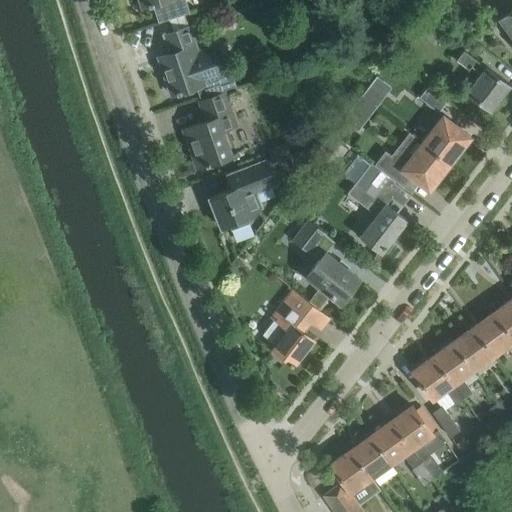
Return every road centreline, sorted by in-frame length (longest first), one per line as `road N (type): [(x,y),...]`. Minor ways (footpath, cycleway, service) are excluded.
road 1 (residential): [(271,470),(176,258),(86,0)]
road 2 (residential): [(511,163),(271,470)]
